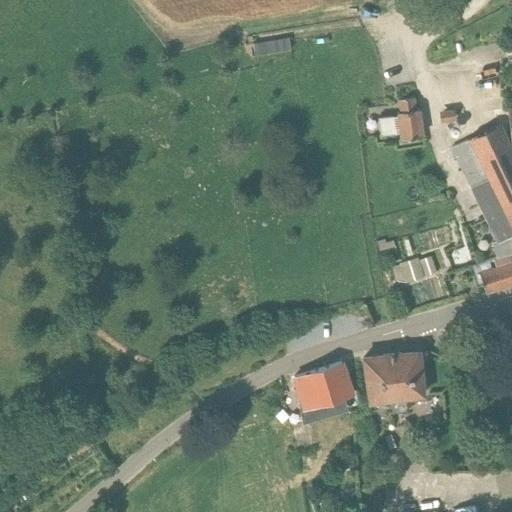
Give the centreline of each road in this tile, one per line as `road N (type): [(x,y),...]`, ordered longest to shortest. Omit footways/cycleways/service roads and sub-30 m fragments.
road 1 (unclassified): [(80,511),(162,441),(247,384),(404,327)]
road 2 (unclassified): [(511,384),(404,327)]
